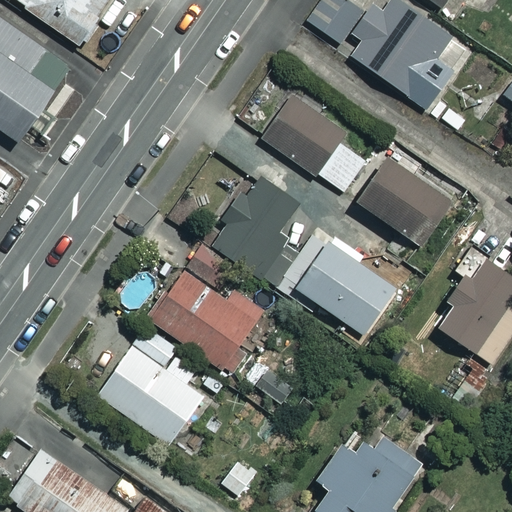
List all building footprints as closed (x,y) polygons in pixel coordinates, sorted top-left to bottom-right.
[(14,0),(68,39),(96,0),(14,0)] [(391,0),(375,21),(347,0),(321,0),(307,18),(428,110),(472,51),(404,0),(391,0)] [(463,0),(432,0),(452,15),(463,0)] [(0,11),(0,130),(16,142),(72,63),(0,11)] [(296,41),(276,70),(380,143),(399,114),(296,41)] [(511,74),(508,72),(496,91),(511,100),(511,74)] [(342,130),(292,93),(261,135),(340,193),(365,160),(336,139),(342,130)] [(442,98),(429,114),(436,120),(439,117),(457,132),(467,119),(442,98)] [(452,202),(387,154),(355,198),(436,257),(456,230),(440,219),(452,202)] [(298,201),(261,175),(247,195),(238,188),(219,216),(226,221),(211,243),(274,287),(298,254),(285,244),(290,237),(278,229),(298,201)] [(360,253),(331,232),(294,284),(363,333),(395,288),(355,260),(360,253)] [(185,253),(192,258),(187,266),(216,285),(231,262),(194,238),(185,253)] [(473,275),(465,269),(443,300),(450,305),(437,324),(495,364),(511,339),(511,309),(503,304),(511,291),(511,272),(487,255),(473,275)] [(222,296),(181,268),(148,317),(228,370),(248,340),(258,347),(276,320),(228,287),(222,296)] [(181,354),(160,339),(157,344),(147,336),(102,398),(172,449),(207,402),(190,389),(200,375),(177,359),(181,354)] [(272,370),(257,390),(280,407),(295,387),(272,370)] [(395,511),(428,468),(379,431),(368,444),(360,438),(352,448),(340,439),(313,475),(327,486),(313,505),(322,511),(395,511)] [(124,511),(127,509),(38,447),(5,495),(30,511),(124,511)] [(255,474),(236,459),(220,480),(238,495),(255,474)] [(170,511),(146,494),(133,511),(170,511)]
